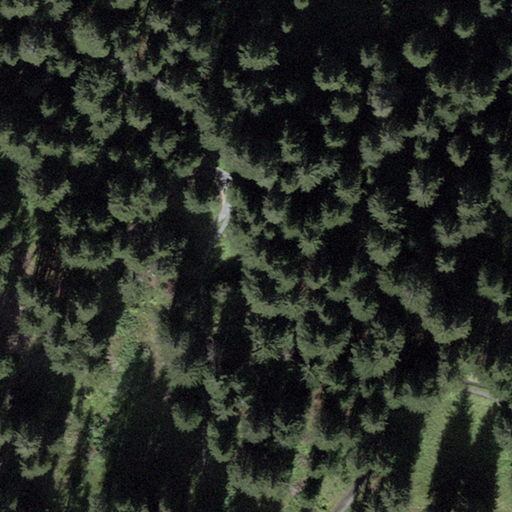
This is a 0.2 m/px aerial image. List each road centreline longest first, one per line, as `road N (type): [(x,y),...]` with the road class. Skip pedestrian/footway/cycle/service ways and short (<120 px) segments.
road 1 (track): [(0,493),(173,209),(217,182),(234,200),(233,218),(210,257),(206,305),(216,511)]
road 2 (track): [(346,511),(378,429),(417,403),(465,397),(511,411)]
